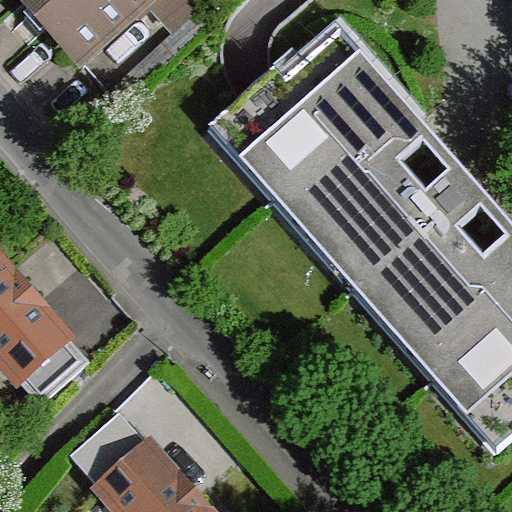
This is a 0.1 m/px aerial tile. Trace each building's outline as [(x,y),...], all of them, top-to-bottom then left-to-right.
[(24,0),(80,62),(151,0),(24,0)] [(158,0),(184,29),(204,9),(196,0),(158,0)] [(511,457),(511,217),(476,177),(342,23),(209,139),(498,469),(511,457)] [(0,260),(0,361),(21,385),(70,341),(0,260)] [(204,511),(155,455),(106,498),(118,511),(204,511)]
